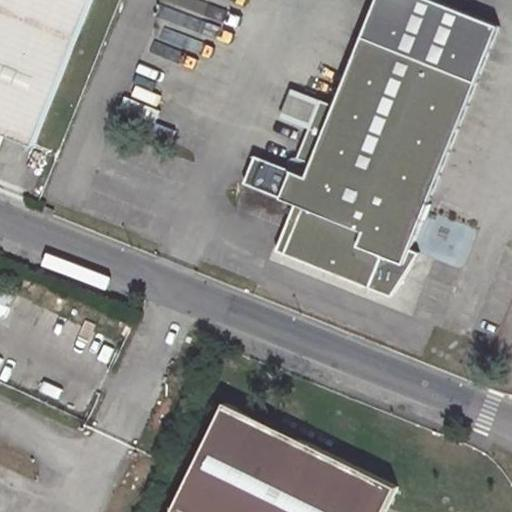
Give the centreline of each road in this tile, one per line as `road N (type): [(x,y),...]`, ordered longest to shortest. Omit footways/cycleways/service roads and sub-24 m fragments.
road 1 (unclassified): [(511,426),(0,219)]
road 2 (unknown): [(158,283),(295,0)]
road 3 (unknown): [(511,151),(452,319)]
